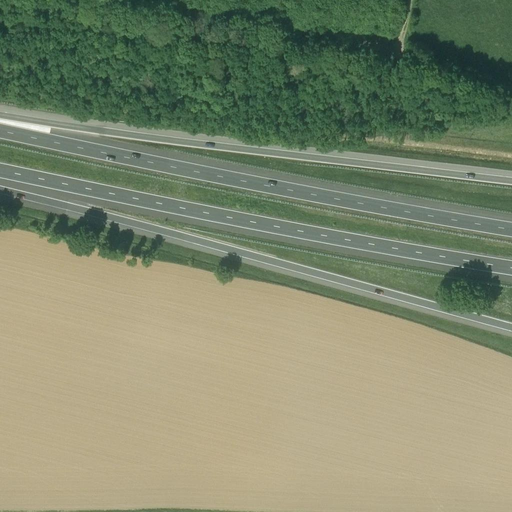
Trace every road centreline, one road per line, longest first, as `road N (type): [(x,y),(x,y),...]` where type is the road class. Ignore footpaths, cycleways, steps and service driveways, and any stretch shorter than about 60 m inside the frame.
road 1 (motorway): [(0,189),(511,326)]
road 2 (motorway): [(0,170),(511,270)]
road 3 (motorway): [(511,227),(0,130)]
road 4 (unclassified): [(511,92),(375,53),(0,15)]
road 5 (motorway): [(511,181),(0,118)]
